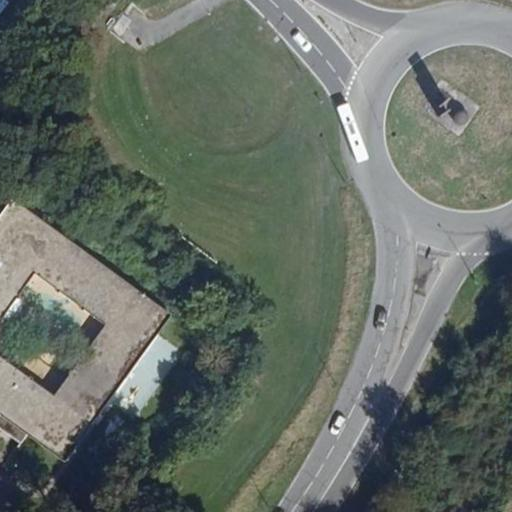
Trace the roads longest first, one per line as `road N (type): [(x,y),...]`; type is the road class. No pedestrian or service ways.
road 1 (secondary): [(388,199),(396,237),(388,314),(316,508)]
road 2 (secondary): [(316,508),(368,440),(452,273),(481,235)]
road 3 (unclassified): [(269,0),(361,106)]
